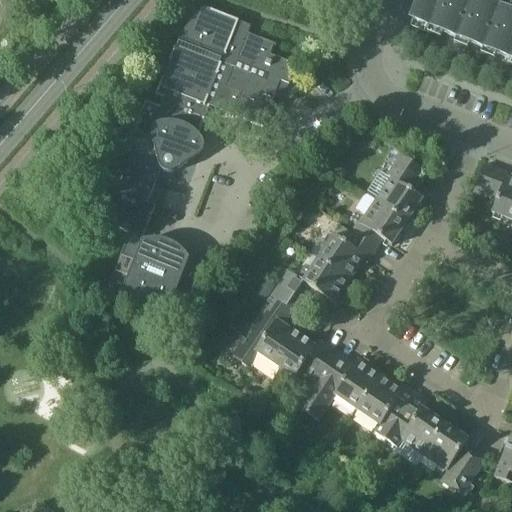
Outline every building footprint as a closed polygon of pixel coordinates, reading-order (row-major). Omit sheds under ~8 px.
[(511,59),(511,5),(507,18),(490,11),(493,0),(483,0),(480,8),(463,1),(463,0),(420,0),(412,21),(511,59)] [(112,217),(108,227),(143,240),(155,207),(148,205),(156,183),(150,181),(154,172),(150,170),(153,162),(158,164),(158,165),(158,167),(159,168),(160,170),(161,171),(162,172),(163,173),(164,174),(166,174),(169,174),(171,174),(172,174),(174,173),(186,165),(187,164),(187,163),(187,162),(187,161),(186,160),(183,159),(187,150),(189,151),(190,151),(191,151),(192,151),(193,150),(208,109),(231,118),(240,95),(225,90),(246,34),(249,27),(204,10),(179,39),(182,40),(178,50),(174,49),(155,98),(162,101),(159,110),(145,104),(140,118),(130,114),(121,137),(119,136),(111,158),(113,158),(105,178),(115,182),(112,191),(108,189),(99,212),(112,217)] [(286,90),(287,86),(288,86),(295,67),(270,57),(275,46),(246,34),(225,90),(240,95),(231,118),(261,129),(275,92),(279,93),(286,90)] [(380,173),(365,195),(365,196),(407,223),(422,200),(409,192),(424,171),(399,154),(385,176),(380,173)] [(511,221),(511,181),(506,180),(508,175),(483,165),(472,194),(496,203),(492,214),(511,221)] [(356,209),(366,216),(361,224),(359,223),(351,234),(376,251),(382,241),(391,247),(407,223),(365,196),(356,209)] [(376,251),(351,234),(344,244),(334,237),(318,261),(349,282),(364,259),(368,262),(376,251)] [(190,262),(186,256),(182,252),(170,244),(160,241),(149,241),(144,243),(143,240),(130,235),(109,289),(183,318),(204,264),(192,259),(191,261),(190,262)] [(310,256),(295,278),(288,273),(277,289),(298,303),(308,288),(334,305),(349,282),(318,261),(310,256)] [(247,369),(252,361),(257,354),(296,380),(300,375),(314,384),(335,352),(319,342),(315,348),(283,327),(298,303),(277,289),(250,329),(247,327),(227,356),(247,369)] [(357,412),(380,377),(358,362),(355,366),(335,352),(314,384),(298,408),(319,422),(336,397),(357,412)] [(374,434),(385,442),(416,396),(406,389),(403,393),(380,377),(357,412),(379,427),(374,434)] [(397,449),(402,442),(424,457),(445,426),(423,410),(428,404),(416,396),(385,442),(397,449)] [(460,479),(475,456),(464,449),(469,442),(445,426),(424,457),(448,473),(442,483),(462,497),(467,490),(471,493),(474,489),(470,486),(460,479)] [(511,437),(510,437),(493,479),(511,486),(511,437)] [(460,479),(470,486),(485,463),(475,456),(460,479)]
